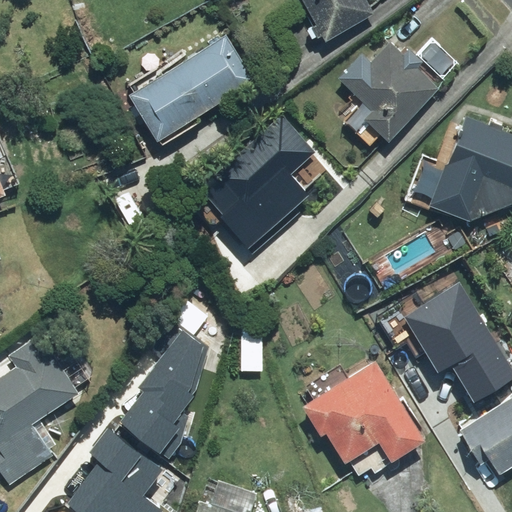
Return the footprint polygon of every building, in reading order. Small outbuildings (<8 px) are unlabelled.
[(367,13),(360,0),(295,0),(317,39),(367,13)] [(249,81),(222,36),(125,95),(152,140),(249,81)] [(340,89),(364,111),(356,119),(381,143),(433,89),(384,43),(340,89)] [(324,173),(276,116),(186,192),(234,248),(324,173)] [(511,137),(461,118),(421,207),(461,224),(511,205),(511,137)] [(144,381),(121,411),(169,450),(182,433),(190,406),(183,402),(197,382),(210,337),(176,312),(149,339),(161,348),(139,377),(144,381)] [(235,371),(257,373),(260,328),(237,326),(235,371)] [(0,375),(0,476),(6,486),(49,458),(25,421),(71,392),(42,347),(34,352),(27,341),(4,356),(11,368),(0,375)] [(311,439),(316,436),(334,465),(368,444),(380,463),(415,442),(367,363),(292,408),(311,439)] [(473,464),(479,461),(488,475),(511,460),(511,394),(453,431),(473,464)] [(101,449),(68,492),(94,511),(152,511),(162,499),(143,485),(164,458),(109,417),(90,441),(101,449)] [(64,511),(50,501),(41,511),(64,511)] [(223,511),(193,502),(189,511),(223,511)]
